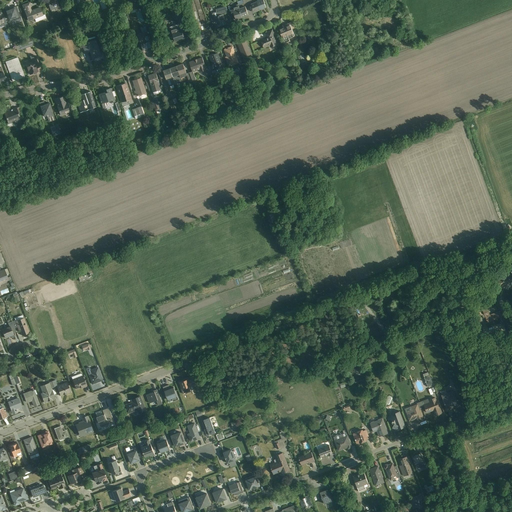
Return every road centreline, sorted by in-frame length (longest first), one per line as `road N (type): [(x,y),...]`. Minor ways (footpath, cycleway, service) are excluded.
road 1 (residential): [(0,435),(511,240)]
road 2 (residential): [(214,511),(511,399)]
road 3 (residential): [(272,0),(269,17),(207,43),(116,73),(0,96)]
